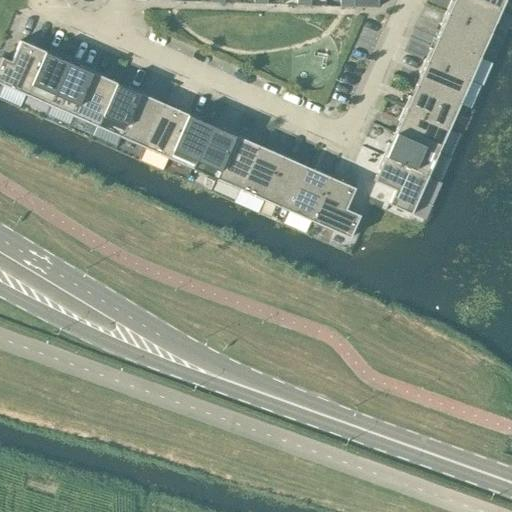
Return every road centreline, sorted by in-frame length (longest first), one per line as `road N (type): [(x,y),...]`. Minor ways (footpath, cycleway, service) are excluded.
road 1 (unclassified): [(482,511),(0,337)]
road 2 (residential): [(123,39),(352,138),(408,0)]
road 3 (secondary): [(312,414),(212,366),(0,240)]
road 4 (secondary): [(0,289),(143,357),(312,414)]
road 5 (secondary): [(511,484),(312,414)]
